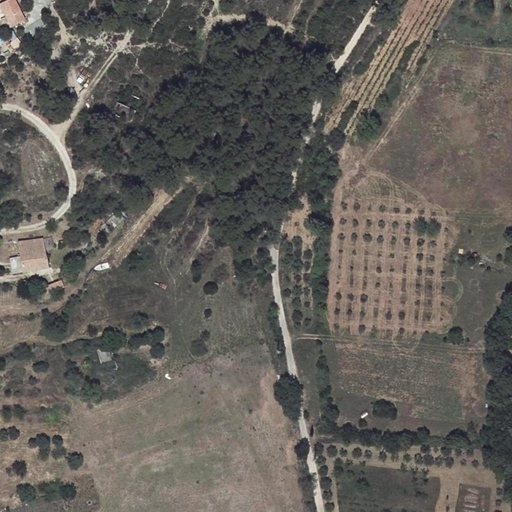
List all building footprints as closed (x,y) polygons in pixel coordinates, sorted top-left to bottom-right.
[(12,27),(28,19),(18,0),(6,0),(0,3),(12,27)] [(42,37),(23,44),(27,55),(46,47),(42,37)] [(109,225),(92,239),(98,245),(105,239),(104,238),(113,230),(109,225)] [(43,232),(48,253),(56,252),(51,230),(43,232)] [(51,263),(48,253),(43,232),(19,238),(24,257),(14,259),(18,270),(51,263)]
